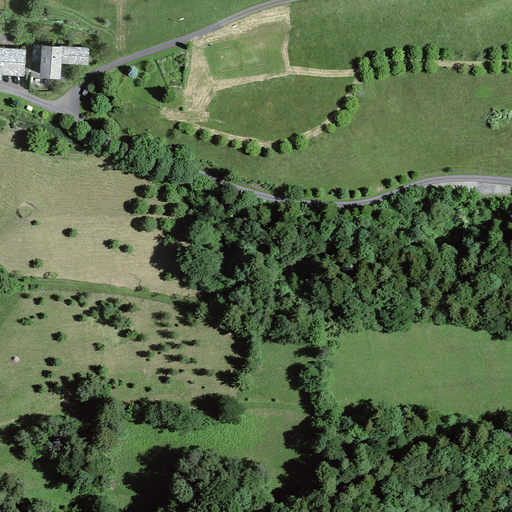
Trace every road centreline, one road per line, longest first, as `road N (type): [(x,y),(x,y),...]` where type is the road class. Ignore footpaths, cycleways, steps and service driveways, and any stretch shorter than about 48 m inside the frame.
road 1 (unclassified): [(511,180),(453,176),(416,181),(369,202),(284,201),(98,136),(68,109),(99,74),(277,0)]
road 2 (track): [(511,313),(438,307),(389,280),(340,277),(254,318),(62,282),(0,279)]
road 3 (track): [(511,423),(387,422),(163,403),(0,427)]
